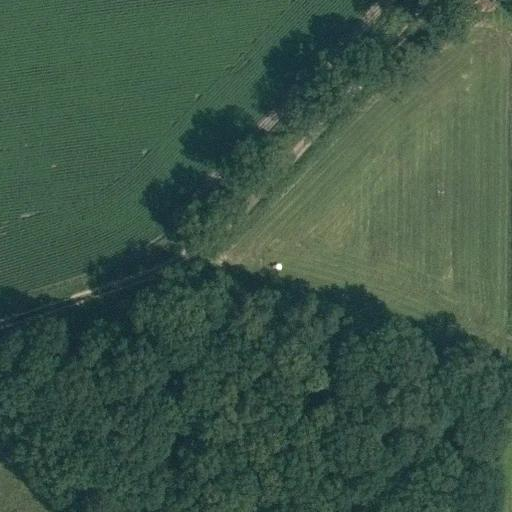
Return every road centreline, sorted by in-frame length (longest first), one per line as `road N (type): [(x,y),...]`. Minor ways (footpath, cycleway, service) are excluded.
road 1 (track): [(434,0),(205,247),(136,281)]
road 2 (track): [(136,281),(0,322)]
